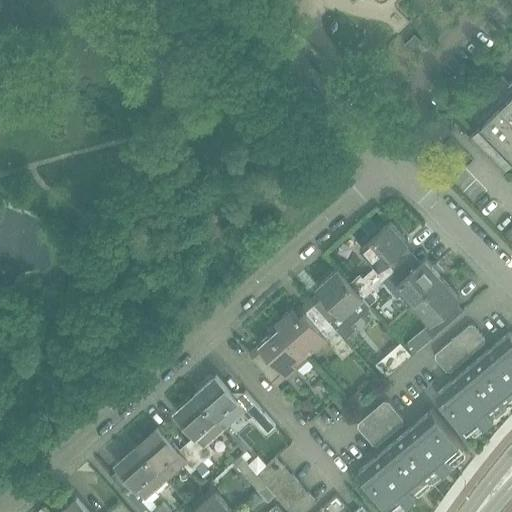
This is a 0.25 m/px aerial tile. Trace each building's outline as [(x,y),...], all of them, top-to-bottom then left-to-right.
[(412,50),(421,41),(415,35),(406,44),(412,50)] [(511,85),(511,84),(510,85),(502,77),(470,108),(478,117),(477,117),(483,124),(477,130),(478,131),(469,138),(479,148),(495,148),(511,165),(511,164),(511,85)] [(361,275),(351,284),(363,298),(384,280),(409,258),(400,248),(409,241),(391,221),(361,248),(378,266),(364,279),(361,275)] [(409,258),(384,280),(392,289),(399,297),(403,293),(414,304),(443,278),(426,258),(416,266),(409,258)] [(325,294),(314,303),(338,330),(345,339),(357,329),(352,324),(372,307),(363,298),(337,268),(317,285),(325,294)] [(460,297),(443,278),(414,304),(430,323),(424,327),(433,337),(460,313),(452,304),(460,297)] [(338,330),(314,303),(300,315),(292,307),(277,321),(308,357),(338,330)] [(308,357),(277,321),(268,329),(271,333),(258,344),(274,362),(265,370),(277,384),(297,366),(304,374),(315,364),(308,357)] [(475,325),(474,325),(470,324),(453,339),(468,357),(485,342),(485,338),(475,325)] [(511,333),(511,332),(473,363),(505,400),(511,394),(511,333)] [(451,371),(468,357),(453,339),(436,353),(436,358),(447,371),(451,371)] [(398,361),(410,350),(403,342),(391,353),(398,361)] [(491,411),(505,400),(473,363),(436,394),(467,431),(481,420),(485,424),(495,416),(491,411)] [(237,399),(230,391),(217,376),(196,394),(225,427),(242,411),(250,420),(253,418),(266,433),(275,425),(246,391),(237,399)] [(225,427),(196,394),(176,412),(196,435),(187,443),(204,461),(215,451),(207,442),(225,427)] [(403,419),(399,414),(389,401),(384,401),(372,411),(391,434),(403,424),(403,419)] [(450,458),(464,446),(433,409),(396,440),(427,477),(441,466),(444,470),(454,462),(450,458)] [(391,434),(372,411),(359,422),(358,427),(373,444),(378,445),(391,434)] [(178,451),(172,443),(158,428),(137,446),(166,478),(184,463),(192,472),(204,461),(187,443),(178,451)] [(414,489),(427,477),(396,440),(359,471),(390,509),(404,497),(407,501),(417,493),(414,489)] [(166,478),(137,446),(117,464),(137,487),(128,495),(143,511),(173,511),(164,502),(153,511),(150,508),(156,503),(148,495),(166,478)] [(266,482),(258,473),(241,454),(234,461),(251,481),(246,486),(253,493),(258,489),(266,482)] [(266,482),(285,465),(277,456),(258,473),(266,482)] [(274,492),(293,474),(285,465),(266,482),(274,492)] [(282,501),(301,483),(293,474),(274,492),(276,494),(282,501)] [(276,494),(274,492),(266,482),(258,489),(268,501),(276,494)] [(289,510),(309,492),(301,483),(282,501),(289,510)] [(291,511),(305,511),(317,502),(309,492),(289,510),(291,511)] [(231,511),(233,511),(216,493),(194,511),(231,511)] [(89,511),(77,498),(61,511),(89,511)]
